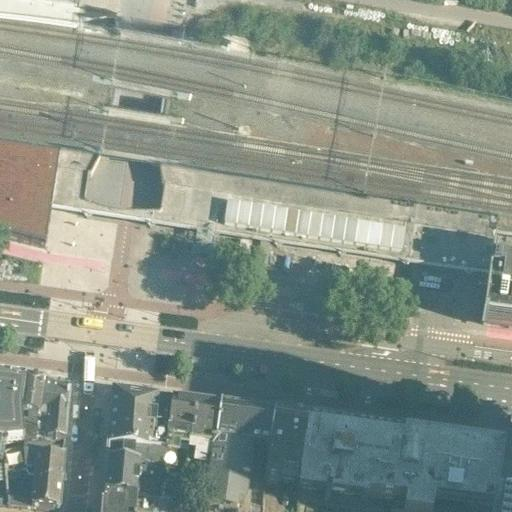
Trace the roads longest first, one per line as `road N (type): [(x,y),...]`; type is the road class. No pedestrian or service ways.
road 1 (tertiary): [(99,332),(511,387)]
road 2 (residential): [(99,332),(78,511)]
